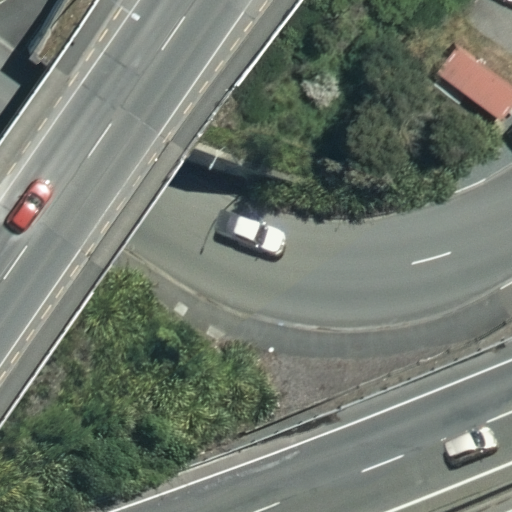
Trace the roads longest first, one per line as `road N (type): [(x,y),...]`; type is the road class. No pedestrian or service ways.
road 1 (unclassified): [(511,224),(472,247),(421,261),(333,268),(246,256),(187,232),(0,102)]
road 2 (tertiary): [(0,291),(201,0)]
road 3 (trunk): [(218,511),(511,401)]
